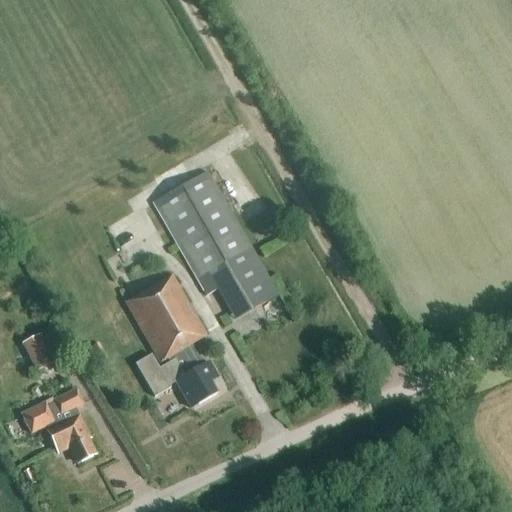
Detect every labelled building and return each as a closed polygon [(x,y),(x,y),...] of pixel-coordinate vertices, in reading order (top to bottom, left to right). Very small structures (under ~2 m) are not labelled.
[(207,174),(153,205),(206,297),(216,291),(234,322),(277,297),(207,174)] [(188,307),(171,277),(124,305),(159,365),(170,359),(172,362),(158,371),(143,380),(154,399),(170,390),(169,388),(175,385),(190,410),(216,395),(210,384),(217,380),(208,364),(200,369),(188,349),(206,338),(195,319),(192,320),(186,309),(188,307)] [(28,343),(22,346),(35,373),(51,365),(54,364),(40,337),(37,338),(28,343)] [(97,366),(107,360),(97,344),(87,350),(97,366)] [(52,400),(20,415),(30,437),(46,429),(47,432),(58,456),(71,450),(78,465),(94,457),(87,442),(90,440),(76,411),(84,407),(76,391),(53,402),(52,400)]
